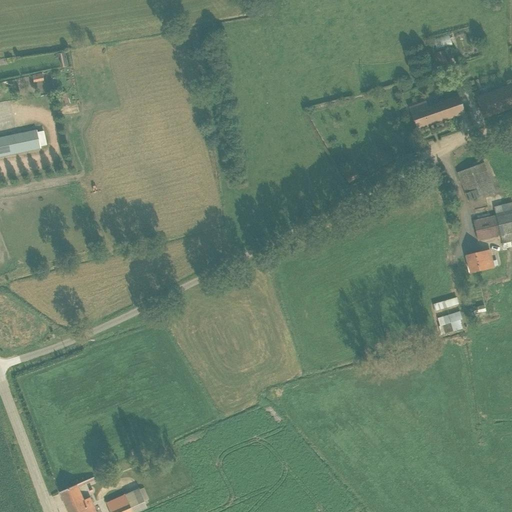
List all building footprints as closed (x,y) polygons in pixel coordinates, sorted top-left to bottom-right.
[(443,51),(435,54),(439,63),(446,60),(443,51)] [(511,108),(511,83),(475,97),(483,119),(511,108)] [(458,95),(410,112),(417,130),(464,113),(458,95)] [(37,131),(0,138),(0,157),(40,149),(37,131)] [(483,164),(457,173),(467,203),(493,193),(483,164)] [(355,173),(344,178),(349,186),(359,181),(355,173)] [(511,231),(511,211),(510,202),(486,207),(488,217),(470,221),(473,236),(496,231),(497,235),(511,231)] [(466,273),(494,267),(490,249),(462,255),(466,273)] [(427,300),(429,308),(453,304),(451,296),(427,300)] [(466,314),(480,309),(478,302),(463,307),(466,314)] [(441,323),(456,319),(454,309),(439,313),(441,323)] [(64,511),(94,511),(88,497),(81,500),(75,484),(56,492),(64,511)] [(108,511),(135,511),(140,510),(132,490),(104,502),(108,511)]
